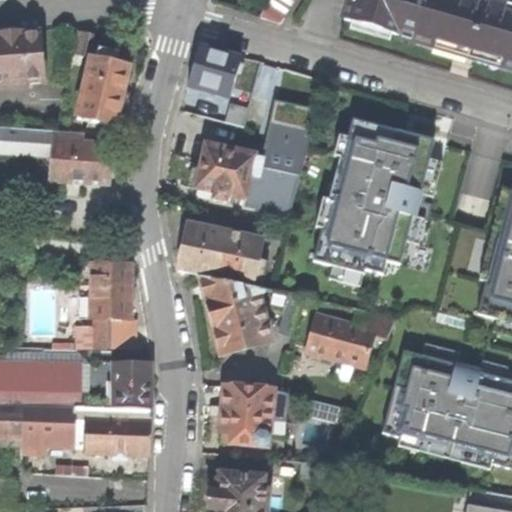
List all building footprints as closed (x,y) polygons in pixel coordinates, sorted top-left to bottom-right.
[(297,0),(272,0),(261,19),(281,25),(297,0)] [(348,0),(348,2),(351,4),(345,23),(414,43),(425,0),(348,0)] [(502,69),(511,71),(511,10),(476,0),(425,0),(414,43),(434,48),(433,51),(465,60),(502,71),(502,69)] [(87,47),(90,34),(69,29),(70,43),(87,47)] [(0,82),(3,82),(4,87),(26,86),(26,80),(41,79),(41,81),(44,81),(39,33),(22,34),(22,32),(10,33),(0,33),(0,82)] [(85,57),(87,47),(70,43),(70,54),(85,57)] [(246,61),(200,48),(196,62),(188,89),(230,100),(237,74),(242,75),(246,61)] [(130,66),(92,57),(77,118),(116,127),(124,94),(130,66)] [(256,91),(268,94),(274,69),(261,65),(256,91)] [(250,104),(238,101),(235,110),(224,107),(219,123),(244,129),(250,104)] [(322,229),(313,263),(363,276),(365,272),(383,276),(386,263),(400,267),(412,219),(425,223),(427,223),(432,206),(430,205),(424,204),(426,195),(420,194),(433,143),(400,134),(400,133),(352,121),(347,141),(354,143),(331,232),(322,229)] [(263,162),(255,160),(246,202),(245,209),(290,219),(311,137),(270,126),(263,162)] [(52,142),(50,179),(110,183),(110,171),(112,145),(83,143),(83,133),(0,127),(0,137),(4,137),(3,143),(23,144),(23,140),(52,142)] [(229,199),(246,202),(255,160),(256,156),(207,146),(205,157),(202,169),(193,171),(189,188),(196,192),(215,196),(213,203),(227,206),(229,199)] [(511,219),(502,258),(511,260),(511,190),(511,193),(511,219)] [(48,196),(12,194),(11,211),(47,213),(48,196)] [(262,243),(189,228),(184,251),(179,274),(260,292),(262,283),(261,282),(265,265),(258,263),(262,243)] [(511,260),(502,258),(495,284),(486,282),(477,316),(511,324),(511,260)] [(130,263),(92,262),(91,326),(91,348),(106,348),(106,319),(129,320),(129,305),(130,263)] [(270,296),(201,281),(211,318),(221,358),(269,344),(257,300),(270,296)] [(301,302),(285,299),(277,336),(293,339),(301,302)] [(353,329),(316,319),(312,335),(306,355),(366,371),(374,339),(387,342),(396,325),(357,315),(353,329)] [(78,348),(91,348),(91,326),(78,326),(78,348)] [(403,352),(382,434),(402,439),(404,432),(493,456),(490,465),(511,470),(511,382),(478,374),(477,379),(462,375),(460,383),(454,381),(457,367),(403,352)] [(79,407),(79,363),(0,362),(0,393),(51,394),(51,408),(75,409),(75,407),(79,407)] [(151,363),(115,363),(114,405),(150,406),(151,390),(151,363)] [(273,393),(226,390),(224,419),(223,434),(229,435),(228,447),(268,451),(273,393)] [(318,405),(280,395),(278,405),(315,415),(318,405)] [(150,433),(151,410),(79,407),(75,407),(75,409),(51,408),(0,406),(0,508),(13,508),(13,482),(0,482),(0,436),(13,437),(13,445),(23,445),(23,454),(44,454),(45,443),(75,444),(75,439),(84,439),(84,450),(88,453),(149,455),(150,433)] [(367,454),(344,448),(334,469),(364,474),(367,454)] [(57,475),(88,477),(88,468),(57,466),(57,475)] [(334,469),(301,466),(298,498),(322,499),(334,469)] [(263,511),(266,478),(219,474),(217,496),(215,511),(263,511)] [(511,511),(511,505),(469,498),(466,511),(511,511)]
